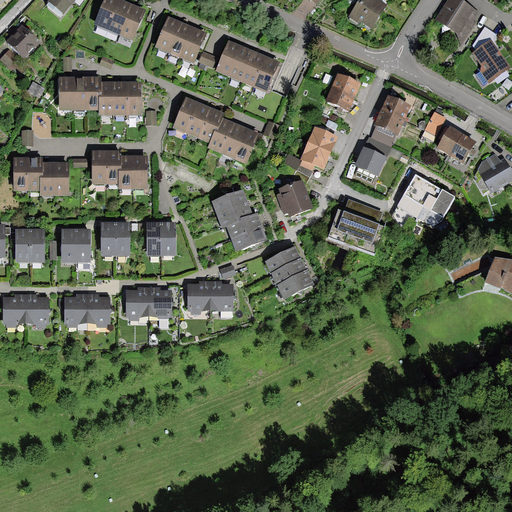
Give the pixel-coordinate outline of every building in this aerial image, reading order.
[(48,0),(45,6),(66,17),(77,0),(48,0)] [(117,3),(108,0),(107,0),(98,23),(135,38),(144,15),(134,10),(123,6),(117,3)] [(363,0),(357,3),(349,17),(359,24),(360,21),(372,29),(389,4),(382,0),(363,0)] [(458,0),(449,0),(436,20),(456,33),(461,46),(476,23),(474,21),(479,13),(458,0)] [(179,21),(169,16),(156,47),(194,63),(207,32),(196,28),(192,26),(179,21)] [(43,46),(23,26),(2,49),(22,68),(43,46)] [(473,46),(476,50),(491,39),(497,48),(498,47),(494,41),(496,34),(485,27),(473,46)] [(476,50),(472,53),(481,65),(480,71),(488,83),(511,67),(497,48),(491,39),(476,50)] [(240,46),(229,41),(216,72),(267,92),(279,62),(269,58),(264,56),(245,48),(240,46)] [(214,68),(219,58),(203,51),(199,62),(214,68)] [(115,60),(104,56),(100,64),(111,69),(115,60)] [(73,57),(64,57),(64,72),(73,72),(73,57)] [(349,80),(338,75),(326,102),(338,107),(348,112),(360,85),(349,80)] [(112,82),(100,81),(100,77),(92,77),(76,77),(71,77),(59,77),(59,110),(99,110),(99,115),(141,115),(141,82),(129,82),(124,82),(112,82)] [(388,95),(375,124),(377,125),(383,127),(398,134),(410,106),(390,96),(388,95)] [(232,122),(223,118),(225,114),(216,110),(205,106),(195,101),(186,98),(174,127),(211,143),(209,147),(246,163),(259,133),(253,131),(243,127),(232,122)] [(156,111),(147,111),(147,125),(156,125),(156,111)] [(447,118),(435,112),(425,131),(437,137),(447,118)] [(143,124),(142,115),(133,116),(133,125),(143,124)] [(279,126),(269,122),(263,135),(274,139),(279,126)] [(398,134),(377,125),(371,138),(392,147),(398,134)] [(326,131),(315,127),(302,160),(311,163),(324,169),(338,137),(326,131)] [(446,134),(438,149),(462,163),(471,148),(475,142),(451,127),(446,134)] [(33,131),(23,131),(23,147),(33,147),(33,131)] [(364,147),(387,157),(392,147),(371,138),(369,137),(364,147)] [(359,167),(355,175),(373,183),(377,175),(379,176),(387,157),(364,147),(363,146),(355,166),(359,167)] [(102,151),(93,151),(93,184),(119,184),(119,188),(147,188),(147,156),(142,156),(130,156),(120,157),(120,151),(113,151),(102,151)] [(289,153),(284,163),(310,176),(313,171),(300,164),(302,160),(289,153)] [(483,162),(478,170),(482,178),(478,185),(482,190),(490,189),(492,193),(511,181),(511,170),(505,159),(503,160),(501,162),(496,154),(483,162)] [(50,163),(42,163),(42,158),(34,158),(22,158),(15,158),(15,190),(42,190),(41,195),(69,196),(69,163),(62,163),(50,163)] [(90,168),(90,159),(74,159),(74,168),(90,168)] [(416,175),(398,207),(425,222),(431,211),(444,218),(455,197),(446,192),(426,181),(416,175)] [(302,179),(279,188),(281,194),(277,196),(282,209),(284,214),(289,212),(291,217),(314,207),(302,179)] [(281,194),(279,188),(266,193),(274,212),(282,209),(277,196),(281,194)] [(244,189),(212,201),(222,228),(227,226),(236,252),(267,241),(263,230),(261,225),(257,214),(253,215),(250,205),(248,201),(244,189)] [(348,199),(343,213),(378,227),(384,213),(348,199)] [(338,211),(328,238),(375,256),(385,229),(378,227),(376,226),(362,220),(346,214),(343,213),(338,211)] [(111,222),(102,222),(101,255),(130,255),(130,222),(118,222),(111,222)] [(157,223),(147,223),(147,255),(175,255),(175,223),(164,223),(157,223)] [(27,229),(16,229),(16,262),(44,262),(44,229),(32,229),(27,229)] [(72,229),(62,229),(61,262),(91,263),(91,229),(79,229),(72,229)] [(308,273),(305,267),(299,256),(294,247),(266,261),(285,298),(313,283),(308,273)] [(511,263),(496,261),(487,283),(511,294),(511,263)] [(233,265),(221,270),(224,279),(236,275),(233,265)] [(201,284),(189,284),(188,311),(191,311),(191,314),(201,315),(201,310),(232,311),(233,285),(221,285),(222,281),(217,281),(203,281),(201,281),(201,284)] [(138,291),(126,290),(126,317),(130,317),(130,320),(139,320),(139,317),(158,317),(158,319),(169,319),(169,317),(172,317),(172,291),(161,291),(161,287),(155,287),(141,288),(138,287),(138,291)] [(15,298),(3,298),(3,325),(7,325),(7,328),(18,328),(18,324),(36,324),(36,328),(46,328),(46,323),(49,323),(49,298),(38,298),(38,294),(33,294),(19,294),(15,294),(15,298)] [(77,298),(65,298),(66,323),(68,323),(68,328),(78,328),(78,325),(97,324),(97,327),(107,327),(107,324),(110,324),(110,298),(100,298),(100,294),(95,295),(81,295),(77,295),(77,298)]
